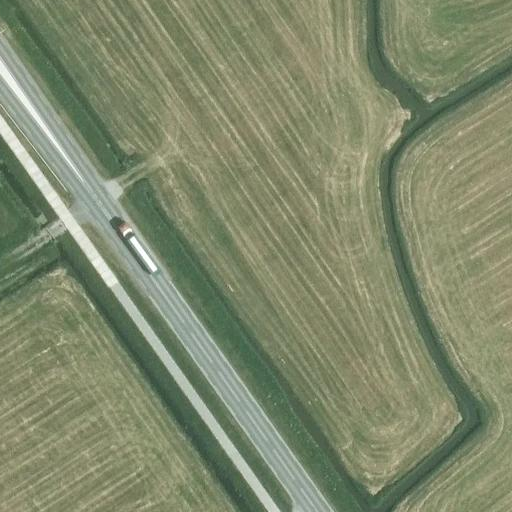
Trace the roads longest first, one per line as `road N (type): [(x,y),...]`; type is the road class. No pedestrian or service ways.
road 1 (primary): [(315,511),(81,181)]
road 2 (primary): [(81,181),(78,163),(0,47)]
road 3 (primary): [(0,86),(64,171),(81,181)]
